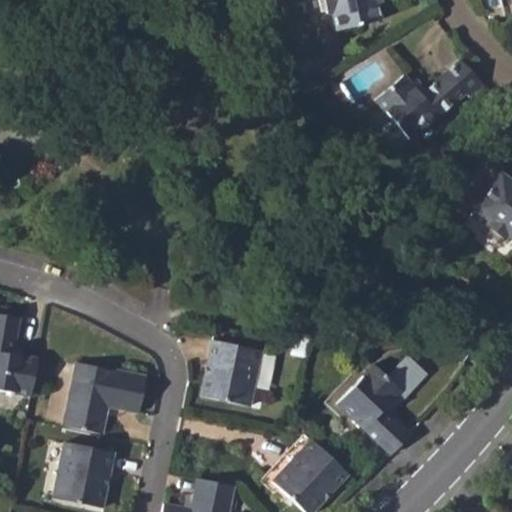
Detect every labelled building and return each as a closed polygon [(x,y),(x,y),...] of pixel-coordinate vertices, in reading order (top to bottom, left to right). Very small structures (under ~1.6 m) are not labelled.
[(330,13),(335,31),(379,21),(375,3),(374,0),(322,0),(326,15),(330,13)] [(91,48),(112,65),(140,30),(119,13),(91,48)] [(374,101),(409,142),(467,92),(448,70),(418,95),(403,76),(374,101)] [(450,205),(464,217),(471,208),(488,221),(484,224),(503,239),(506,236),(511,239),(511,184),(483,162),(450,205)] [(187,257),(200,280),(215,272),(201,249),(187,257)] [(0,314),(0,390),(29,396),(36,359),(12,355),(19,317),(0,314)] [(211,340),(199,397),(249,408),(261,350),(211,340)] [(393,343),(377,362),(389,371),(405,352),(393,343)] [(74,363),(60,426),(102,436),(108,408),(138,414),(145,378),(74,363)] [(335,405),(389,456),(409,435),(382,409),(399,392),(371,364),(335,405)] [(271,483),(302,511),(312,511),(347,475),(311,441),(271,483)] [(63,443),(52,499),(101,509),(112,453),(63,443)] [(162,504),(160,511),(227,511),(232,487),(196,479),(190,510),(162,504)]
